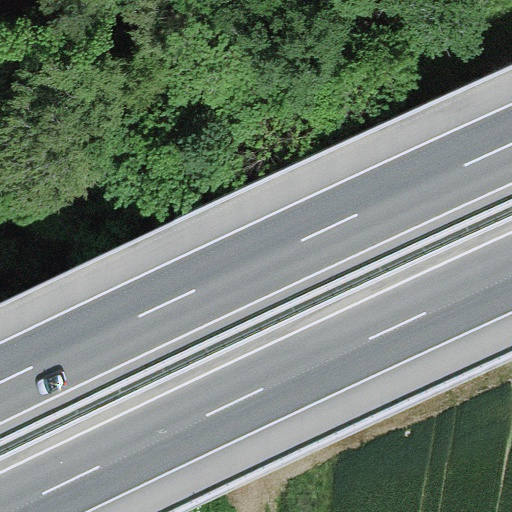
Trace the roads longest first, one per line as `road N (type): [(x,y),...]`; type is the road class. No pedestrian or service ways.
road 1 (motorway): [(511,144),(0,382)]
road 2 (motorway): [(5,511),(511,273)]
